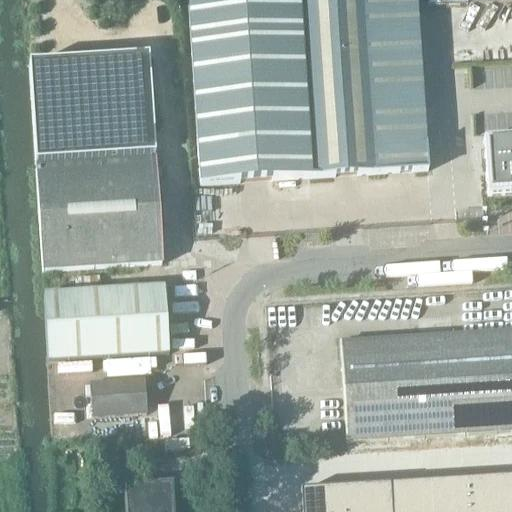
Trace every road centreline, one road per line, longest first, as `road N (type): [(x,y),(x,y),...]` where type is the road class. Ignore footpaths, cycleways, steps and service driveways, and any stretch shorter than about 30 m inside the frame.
road 1 (unclassified): [(243,511),(231,319),(244,292),(281,272),(511,257)]
road 2 (unknown): [(242,495),(349,489),(378,511)]
